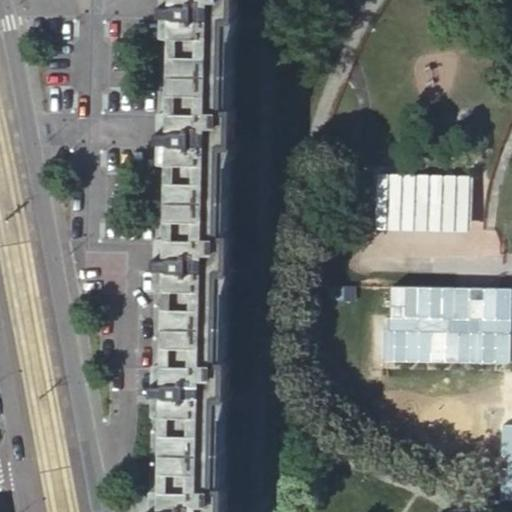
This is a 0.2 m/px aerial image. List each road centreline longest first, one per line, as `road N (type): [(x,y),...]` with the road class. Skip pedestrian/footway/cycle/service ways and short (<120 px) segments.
road 1 (tertiary): [(99,511),(2,0)]
road 2 (tertiary): [(0,327),(24,456)]
